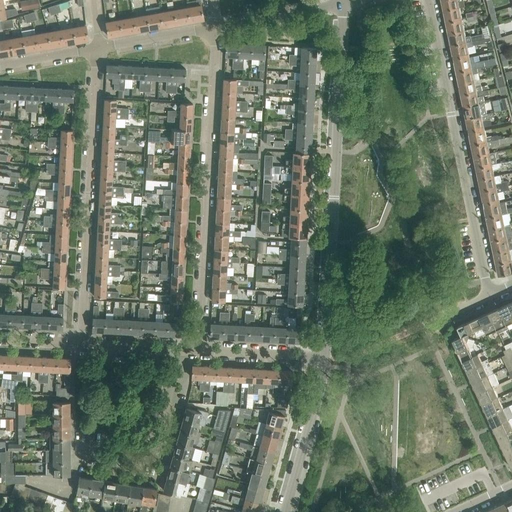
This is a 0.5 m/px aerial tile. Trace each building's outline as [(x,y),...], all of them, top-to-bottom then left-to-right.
[(21,11),(39,8),(37,0),(30,0),(20,2),(21,11)] [(200,0),(194,0),(186,1),(188,8),(190,22),(204,19),(201,5),(200,0)] [(466,6),(464,0),(441,0),(444,10),(460,7),(466,6)] [(3,5),(0,5),(0,18),(6,18),(18,14),(16,10),(10,11),(10,9),(4,10),(3,5)] [(163,26),(160,13),(159,7),(146,10),(147,15),(149,29),(163,26)] [(446,22),(462,19),(460,7),(444,10),(446,22)] [(176,24),(190,22),(188,8),(174,10),(176,24)] [(174,10),(160,13),(163,26),(176,24),(174,10)] [(147,15),(133,18),(135,31),(149,29),(147,15)] [(122,34),(135,31),(133,18),(119,20),(122,34)] [(449,33),(464,30),(462,19),(446,22),(449,33)] [(119,20),(106,23),(108,36),(122,34),(119,20)] [(86,26),(73,28),(76,42),(88,40),(86,26)] [(63,45),(76,42),(73,28),(61,30),(63,45)] [(21,31),(22,37),(25,51),(38,49),(35,35),(34,29),(21,31)] [(50,47),(63,45),(61,30),(48,32),(50,47)] [(451,45),(467,41),(479,39),(478,35),(466,37),(464,30),(449,33),(451,45)] [(50,47),(48,32),(35,35),(38,49),(50,47)] [(491,36),(479,39),(467,41),(451,45),(454,59),(470,55),(469,54),(468,46),(492,41),(491,36)] [(25,51),(22,37),(10,39),(12,54),(25,51)] [(10,39),(0,41),(0,55),(12,54),(10,39)] [(188,51),(198,55),(202,43),(192,40),(188,51)] [(238,69),(239,44),(226,43),(225,56),(233,56),(233,62),(234,62),(233,69),(238,69)] [(252,45),(239,44),(238,69),(243,69),(243,57),(251,57),(252,45)] [(265,46),(252,45),(251,57),(260,58),(259,70),(264,70),(265,46)] [(275,46),(268,46),(267,54),(275,55),(275,46)] [(289,59),(315,61),(316,51),(316,48),(302,48),(302,55),(296,55),(296,56),(290,55),(289,59)] [(470,57),(470,55),(454,59),(457,72),(484,66),(485,66),(484,60),(475,62),(474,56),(470,57)] [(496,58),(484,60),(485,66),(498,64),(496,58)] [(289,59),(289,64),(295,64),(295,65),(301,66),(301,73),(314,73),(315,61),(289,59)] [(119,77),(120,66),(106,65),(106,76),(112,77),(112,83),(114,84),(114,89),(118,90),(119,77)] [(133,66),(120,66),(119,77),(118,90),(123,90),(123,77),(132,78),(133,66)] [(146,67),(133,66),(132,78),(141,78),(140,91),(145,91),(146,67)] [(485,70),(484,66),(457,72),(459,83),(475,80),(473,73),(485,70)] [(159,79),(159,68),(146,67),(145,91),(149,91),(150,79),(159,79)] [(172,69),(159,68),(159,79),(167,80),(167,92),(171,93),(172,69)] [(186,69),(172,69),(171,93),(176,93),(176,87),(177,80),(185,81),(186,69)] [(288,80),(288,84),(300,85),(314,86),(314,73),(301,73),(300,80),(294,79),(294,80),(288,80)] [(502,74),(500,74),(495,75),(497,87),(499,87),(505,85),(502,74)] [(224,79),(223,93),(236,93),(236,85),(240,85),(247,86),(248,86),(248,85),(249,81),(224,79)] [(476,87),(475,80),(459,83),(461,95),(477,92),(489,89),(488,85),(476,87)] [(266,83),(266,88),(288,89),(293,89),(293,91),(300,92),(299,97),(313,98),(314,86),(300,85),(288,84),(285,84),(266,83)] [(507,94),(505,85),(499,87),(500,95),(507,94)] [(4,103),(4,110),(9,111),(10,98),(18,98),(19,87),(6,86),(5,97),(4,103)] [(31,112),(32,99),(33,87),(19,87),(18,98),(27,99),(26,111),(31,112)] [(37,99),(45,100),(46,88),(33,87),(32,99),(31,112),(36,112),(37,99)] [(58,113),(59,100),(59,89),(46,88),(45,100),(54,100),(53,113),(58,113)] [(59,89),(59,100),(58,113),(63,113),(64,101),(73,101),(73,90),(59,89)] [(489,89),(477,92),(461,95),(464,106),(485,102),(483,95),(490,93),(489,89)] [(235,102),(236,93),(223,93),(222,105),(248,107),(248,102),(235,102)] [(265,97),(265,108),(275,109),(275,104),(270,104),(271,98),(265,97)] [(312,111),(313,98),(299,97),(299,103),(294,103),(294,105),(280,104),(280,109),(312,111)] [(506,97),(500,99),(502,110),(509,108),(508,104),(506,97)] [(105,99),(104,112),(115,113),(128,113),(128,108),(116,108),(116,100),(105,99)] [(466,118),(482,114),(487,113),(485,102),(464,106),(466,118)] [(168,111),(168,116),(174,116),(180,117),(192,117),(193,104),(184,103),(181,103),(181,111),(168,111)] [(222,105),(222,118),(234,119),(235,111),(248,111),(248,107),(222,105)] [(298,116),(298,122),(312,123),(312,111),(280,109),(278,109),(278,113),(293,114),(293,116),(298,116)] [(104,112),(103,125),(115,126),(115,118),(125,119),(128,119),(128,118),(128,113),(115,113),(104,112)] [(467,120),(469,130),(484,127),(483,120),(488,119),(488,118),(495,117),(494,112),(487,113),(482,114),(466,118),(467,120)] [(180,117),(180,130),(191,130),(192,117),(180,117)] [(222,118),(221,131),(246,133),(247,129),(247,128),(234,127),(234,119),(222,118)] [(311,136),(312,123),(298,122),(298,130),(286,130),(285,134),(311,136)] [(103,125),(103,138),(114,139),(115,126),(103,125)] [(487,141),(499,138),(498,134),(486,137),(484,127),(469,130),(469,133),(472,144),(487,141)] [(149,131),(148,141),(166,142),(173,143),(190,143),(191,130),(180,130),(171,129),(171,137),(160,136),(160,132),(149,131)] [(48,137),(48,142),(61,143),(72,143),(73,130),(71,130),(61,130),(61,137),(48,137)] [(221,131),(220,144),(238,145),(239,137),(246,137),(246,133),(221,131)] [(285,134),(285,139),(297,140),(297,148),(296,153),(309,153),(310,153),(310,149),(310,148),(310,145),(311,136),(285,134)] [(511,135),(499,138),(487,141),(472,144),(474,156),(490,153),(488,145),(511,140),(511,135)] [(103,138),(102,152),(113,152),(114,144),(127,145),(127,140),(120,139),(114,139),(103,138)] [(48,142),(48,148),(60,148),(60,156),(72,157),(72,143),(61,143),(48,142)] [(173,143),(173,148),(179,148),(178,156),(190,157),(190,143),(173,143)] [(220,144),(220,157),(238,158),(238,153),(238,145),(220,144)] [(102,152),(101,165),(113,165),(125,166),(126,161),(113,160),(113,152),(102,152)] [(309,167),(310,153),(309,153),(296,153),(293,152),(293,160),(285,160),(285,166),(309,167)] [(490,153),(474,156),(476,167),(497,163),(495,152),(490,153)] [(154,155),(147,154),(147,167),(154,167),(155,155),(154,155)] [(273,156),(265,155),(265,165),(273,166),(273,156)] [(47,163),(47,168),(59,169),(71,170),(72,157),(60,156),(59,164),(47,163)] [(168,169),(189,170),(190,157),(178,156),(178,163),(169,162),(168,169)] [(220,157),(219,170),(231,171),(232,162),(253,163),(257,164),(257,159),(244,159),(220,157)] [(504,161),(497,163),(476,167),(479,179),(494,176),(493,168),(505,166),(504,161)] [(101,165),(100,178),(112,178),(112,171),(118,171),(125,171),(125,166),(113,165),(101,165)] [(272,172),(273,166),(265,165),(264,175),(272,176),(272,172)] [(309,182),(309,167),(285,166),(285,172),(284,180),(291,181),(309,182)] [(0,174),(10,176),(20,177),(20,173),(10,171),(11,170),(0,168),(0,174)] [(47,168),(46,174),(59,175),(58,182),(70,183),(71,170),(59,169),(47,168)] [(165,168),(164,173),(171,174),(177,174),(177,182),(188,183),(189,170),(168,169),(165,168)] [(219,170),(218,183),(243,185),(243,179),(237,178),(237,171),(231,171),(219,170)] [(501,174),(494,176),(479,179),(481,190),(509,185),(508,180),(502,181),(501,174)] [(100,178),(100,191),(111,192),(124,192),(124,187),(112,186),(112,178),(100,178)] [(136,179),(117,178),(116,186),(136,187),(136,179)] [(308,196),(309,182),(291,181),(291,188),(284,188),(283,195),(308,196)] [(46,189),(45,195),(58,195),(69,196),(70,183),(58,182),(58,190),(53,190),(46,189)] [(163,195),(188,196),(188,183),(177,182),(176,190),(170,189),(157,189),(156,194),(163,194),(163,195)] [(218,188),(218,196),(230,197),(230,189),(237,190),(237,189),(243,189),(243,185),(218,183),(218,188)] [(272,184),(264,184),(263,194),(271,194),(272,184)] [(484,204),(500,201),(499,199),(498,191),(510,189),(509,185),(481,190),(484,204)] [(100,191),(99,204),(111,205),(111,197),(124,198),(124,192),(111,192),(100,191)] [(271,204),(271,194),(263,194),(263,204),(271,204)] [(45,195),(45,200),(46,200),(45,208),(57,209),(69,209),(69,196),(58,195),(45,195)] [(169,208),(187,209),(188,196),(163,195),(163,208),(169,208)] [(307,210),(308,196),(283,195),(283,201),(290,201),(290,209),(307,210)] [(217,205),(217,209),(242,211),(242,206),(230,205),(230,197),(218,196),(217,205)] [(487,217),(511,211),(511,206),(507,208),(505,201),(500,202),(500,201),(484,204),(487,217)] [(99,204),(98,217),(110,218),(123,219),(123,213),(110,213),(111,205),(99,204)] [(154,215),(153,220),(162,221),(168,221),(175,221),(186,222),(187,209),(175,208),(175,216),(169,216),(154,215)] [(44,216),(44,221),(56,222),(68,222),(69,209),(57,209),(57,214),(51,214),(51,216),(44,216)] [(217,209),(216,222),(229,223),(229,215),(235,216),(235,215),(241,215),(242,211),(217,209)] [(282,223),(306,224),(307,210),(290,209),(289,216),(282,216),(282,223)] [(270,212),(262,212),(262,222),(270,222),(270,212)] [(502,214),(487,217),(489,229),(505,225),(502,214)] [(98,217),(98,230),(109,231),(110,223),(122,224),(123,219),(110,218),(98,217)] [(44,221),(44,226),(56,227),(56,235),(67,235),(68,222),(56,222),(44,221)] [(162,221),(162,226),(174,227),(174,235),(186,235),(186,222),(175,221),(168,221),(162,221)] [(216,222),(216,235),(238,237),(241,237),(241,232),(228,231),(229,223),(216,222)] [(270,225),(270,222),(262,222),(261,232),(269,232),(270,225)] [(305,238),(306,238),(306,224),(282,223),(282,229),(289,229),(288,237),(292,237),(305,238)] [(505,225),(489,229),(491,240),(507,236),(511,235),(511,230),(511,231),(510,224),(505,225)] [(98,230),(97,244),(108,244),(121,245),(122,240),(109,239),(109,231),(98,230)] [(42,247),(67,249),(67,235),(56,235),(55,243),(43,242),(42,247)] [(160,247),(185,249),(186,235),(174,235),(173,243),(167,243),(160,242),(160,247)] [(216,235),(215,248),(227,249),(228,241),(233,241),(238,241),(238,237),(216,235)] [(511,235),(507,236),(491,240),(494,252),(511,247),(511,235)] [(254,248),(255,237),(254,237),(242,237),(242,243),(250,244),(250,248),(254,248)] [(305,240),(306,238),(305,238),(292,237),(292,240),(292,242),(291,249),(276,249),(276,254),(279,254),(305,255),(305,240)] [(259,240),(258,252),(268,252),(268,240),(259,240)] [(97,244),(96,257),(108,257),(108,249),(114,249),(121,250),(121,245),(108,244),(97,244)] [(152,257),(152,247),(142,246),(142,257),(152,257)] [(66,262),(67,249),(42,247),(42,252),(48,253),(47,261),(54,261),(66,262)] [(166,261),(184,262),(185,249),(160,247),(160,252),(166,252),(166,261)] [(511,247),(494,252),(496,263),(511,259),(511,247)] [(215,248),(214,261),(240,263),(240,258),(227,257),(227,249),(215,248)] [(279,254),(279,259),(291,260),(290,267),(304,268),(305,255),(279,254)] [(96,257),(95,270),(107,270),(120,271),(120,265),(107,264),(108,257),(96,257)] [(511,259),(496,263),(499,275),(511,272),(511,259)] [(160,274),(183,275),(184,262),(166,261),(161,260),(160,274)] [(41,268),(41,274),(53,274),(65,275),(66,262),(54,261),(54,269),(41,268)] [(240,263),(214,261),(213,274),(226,275),(226,266),(239,267),(240,263)] [(290,274),(278,274),(277,279),(284,279),(290,279),(303,280),(304,268),(290,267),(290,274)] [(95,270),(95,283),(106,284),(106,283),(107,276),(112,276),(119,277),(120,271),(107,270),(95,270)] [(41,274),(41,279),(53,279),(53,287),(64,288),(65,275),(53,274),(41,274)] [(159,274),(159,279),(165,279),(172,280),(171,288),(183,288),(183,275),(160,274),(159,274)] [(213,274),(213,287),(238,289),(238,284),(232,284),(232,283),(226,283),(226,275),(213,274)] [(289,284),(289,292),(303,293),(303,280),(290,279),(284,279),(277,279),(277,284),(289,284)] [(95,283),(94,296),(106,297),(118,297),(119,292),(106,291),(106,284),(95,283)] [(213,287),(212,301),(224,301),(225,293),(237,293),(238,289),(213,287)] [(158,300),(182,302),(183,288),(171,288),(171,296),(158,295),(158,300)] [(302,299),(303,293),(289,292),(288,300),(276,299),(276,304),(302,305),(302,299)] [(23,315),(23,326),(36,327),(37,316),(37,303),(38,297),(33,297),(32,315),(23,315)] [(0,313),(0,325),(10,326),(10,314),(11,302),(6,301),(5,314),(0,313)] [(105,331),(117,332),(119,301),(114,301),(113,319),(105,319),(105,331)] [(117,332),(130,332),(131,320),(123,320),(124,302),(119,301),(117,332)] [(10,314),(10,326),(23,326),(23,315),(15,314),(16,302),(11,302),(10,314)] [(131,320),(130,332),(142,333),(144,310),(144,303),(139,302),(139,309),(138,321),(131,320)] [(37,316),(36,327),(49,328),(50,316),(42,316),(42,303),(37,303),(37,316)] [(511,310),(509,303),(499,307),(507,325),(511,322),(511,310)] [(50,316),(49,328),(62,329),(64,304),(59,304),(58,317),(50,316)] [(156,322),(155,334),(168,334),(169,304),(165,304),(164,314),(156,314),(156,322)] [(180,335),(181,323),(181,317),(173,316),(173,304),(169,304),(168,334),(180,335)] [(92,330),(105,331),(105,319),(97,319),(98,306),(93,306),(92,330)] [(499,307),(489,312),(497,329),(499,334),(509,329),(507,325),(499,307)] [(142,333),(155,334),(156,322),(148,321),(149,310),(144,310),(142,333)] [(211,324),(210,337),(223,337),(224,325),(224,312),(220,311),(220,325),(211,324)] [(224,325),(223,337),(236,338),(236,326),(228,325),(229,312),(224,312),(224,325)] [(487,334),(497,329),(489,312),(479,317),(484,327),(487,334)] [(236,338),(249,339),(249,326),(250,320),(250,313),(245,313),(245,326),(236,326),(236,338)] [(262,327),(261,340),(274,340),(275,328),(276,314),(271,314),(270,327),(262,327)] [(275,328),(274,340),(287,341),(288,328),(288,326),(288,321),(280,321),(280,314),(276,314),(275,328)] [(288,328),(287,341),(300,342),(301,329),(301,316),(297,316),(297,322),(296,322),(296,329),(294,329),(288,328)] [(479,317),(458,326),(460,330),(458,334),(468,338),(470,333),(475,331),(484,327),(479,317)] [(249,339),(261,340),(262,327),(249,326),(249,339)] [(457,338),(453,340),(463,361),(473,356),(466,342),(468,338),(458,334),(457,338)] [(502,356),(504,361),(511,357),(511,351),(505,355),(502,356)] [(463,361),(468,372),(489,362),(487,359),(482,361),(478,353),(473,356),(463,361)] [(16,368),(17,356),(3,355),(2,368),(16,368)] [(17,356),(16,368),(18,369),(18,374),(17,381),(18,381),(22,381),(22,375),(23,369),(29,369),(30,357),(17,356)] [(42,382),(44,358),(30,357),(29,369),(38,370),(37,381),(42,382)] [(56,371),(57,358),(44,358),(42,382),(47,382),(48,370),(56,371)] [(70,378),(70,371),(71,359),(57,358),(56,371),(65,371),(64,388),(55,388),(55,396),(70,397),(70,378)] [(468,372),(473,383),(488,376),(488,375),(494,373),(489,362),(468,372)] [(190,390),(187,403),(203,404),(204,391),(204,378),(205,366),(192,366),(192,378),(199,378),(199,384),(200,384),(199,390),(190,390)] [(204,378),(204,391),(208,392),(208,384),(208,379),(217,379),(217,367),(205,366),(204,378)] [(228,405),(229,393),(230,368),(217,367),(217,379),(225,380),(225,392),(216,392),(215,404),(228,405)] [(242,380),(242,368),(230,368),(229,393),(233,393),(233,380),(242,380)] [(242,380),(241,386),(250,387),(249,394),(253,394),(255,369),(242,368),(242,380)] [(267,382),(267,370),(255,369),(253,394),(257,394),(258,387),(266,387),(267,382)] [(267,370),(267,382),(275,382),(274,395),(278,396),(279,382),(280,371),(267,370)] [(279,382),(278,396),(284,396),(284,388),(284,383),(292,383),(292,371),(280,371),(279,382)] [(488,376),(473,383),(478,394),(494,386),(499,384),(494,373),(488,375),(488,376)] [(2,378),(1,387),(11,388),(10,401),(14,401),(15,401),(16,397),(17,389),(18,381),(17,381),(12,380),(2,378)] [(478,394),(483,404),(499,397),(494,386),(478,394)] [(278,406),(287,406),(290,396),(284,396),(278,396),(278,406)] [(483,404),(488,415),(504,408),(499,397),(483,404)] [(50,414),(53,414),(70,414),(70,402),(53,402),(53,408),(50,408),(50,414)] [(504,408),(488,415),(493,426),(509,419),(511,417),(511,411),(509,406),(504,408)] [(186,408),(183,420),(199,425),(204,426),(208,412),(197,409),(197,411),(186,408)] [(269,411),(265,423),(281,428),(285,414),(286,410),(269,409),(269,411)] [(217,415),(229,419),(231,410),(218,410),(217,415)] [(50,426),(53,426),(70,426),(70,414),(53,414),(53,421),(50,421),(50,426)] [(217,415),(213,428),(225,432),(229,419),(217,415)] [(493,426),(498,437),(511,430),(511,426),(509,419),(493,426)] [(183,420),(179,431),(199,437),(201,431),(198,430),(199,425),(183,420)] [(249,432),(256,434),(262,435),(278,440),(281,428),(265,423),(258,421),(256,428),(250,427),(249,432)] [(50,438),(70,438),(70,426),(53,426),(53,432),(50,432),(50,438)] [(240,429),(234,428),(231,427),(228,439),(234,441),(237,431),(240,432),(240,429)] [(217,439),(216,442),(222,443),(225,432),(213,428),(211,434),(216,436),(215,438),(217,439)] [(511,430),(498,437),(503,448),(511,443),(511,430)] [(197,442),(199,437),(179,431),(176,443),(191,447),(192,444),(193,441),(197,442)] [(252,446),(259,447),(274,452),(278,440),(262,435),(256,434),(252,446)] [(18,444),(8,444),(8,450),(11,450),(22,450),(22,444),(21,444),(21,438),(18,438),(18,444)] [(50,450),(70,450),(70,438),(50,438),(50,444),(50,450)] [(213,450),(219,452),(222,443),(216,442),(213,450)] [(249,458),(255,459),(271,464),(274,452),(259,447),(252,446),(240,442),(239,447),(251,450),(249,458)] [(176,443),(173,455),(192,460),(199,462),(203,450),(191,447),(176,443)] [(511,443),(503,448),(508,459),(511,457),(511,443)] [(50,463),(70,462),(70,450),(50,450),(46,450),(46,463),(50,463)] [(231,453),(225,451),(221,463),(224,463),(228,465),(231,453)] [(191,464),(192,460),(173,455),(170,466),(189,471),(193,467),(191,464)] [(246,470),(252,471),(267,476),(271,464),(255,459),(249,458),(246,470)] [(50,463),(46,463),(46,475),(70,475),(70,462),(50,463)] [(170,466),(167,478),(190,484),(190,483),(188,483),(190,476),(188,476),(189,471),(170,466)] [(205,469),(203,475),(207,476),(208,476),(212,477),(214,470),(210,469),(210,470),(205,469)] [(264,490),(267,476),(252,471),(249,484),(248,486),(264,490)] [(207,476),(203,488),(206,489),(211,490),(214,480),(212,479),(212,477),(208,476),(207,476)] [(77,486),(76,496),(81,497),(80,500),(88,501),(89,498),(92,479),(81,477),(79,477),(77,486)] [(186,496),(190,484),(167,478),(163,490),(186,496)] [(101,498),(102,498),(105,481),(92,479),(89,498),(94,499),(95,495),(102,496),(101,498)] [(115,500),(117,483),(105,481),(102,498),(115,500)] [(25,483),(14,483),(10,496),(18,496),(26,499),(30,488),(24,486),(25,483)] [(130,485),(117,483),(115,500),(127,503),(130,485)] [(141,505),(143,487),(130,485),(127,503),(141,505)] [(230,494),(231,494),(245,498),(260,502),(264,490),(248,486),(246,492),(240,490),(240,492),(231,490),(230,494)] [(156,489),(144,487),(143,487),(141,505),(139,511),(146,511),(148,504),(154,505),(156,492),(156,489)] [(200,487),(196,500),(202,501),(208,502),(211,490),(206,489),(203,488),(200,487)] [(36,490),(30,488),(26,499),(32,501),(36,490)] [(32,501),(38,503),(42,492),(36,490),(32,501)] [(38,503),(44,506),(48,494),(42,492),(38,503)] [(158,493),(157,500),(169,502),(170,496),(158,493)] [(54,497),(48,494),(44,506),(48,507),(48,508),(49,509),(54,497)] [(243,505),(241,510),(247,511),(257,511),(260,502),(245,498),(231,494),(230,501),(243,505)] [(54,497),(49,509),(52,511),(55,511),(60,499),(54,497)] [(511,511),(511,498),(503,503),(507,511),(511,511)] [(62,511),(66,501),(60,499),(55,511),(62,511)] [(206,509),(208,502),(202,501),(196,500),(195,506),(206,509)] [(71,511),(73,503),(66,501),(62,511),(71,511)] [(507,511),(503,503),(492,508),(494,511),(507,511)]
